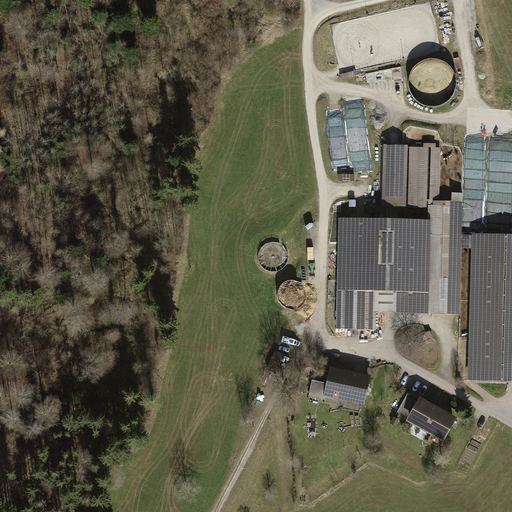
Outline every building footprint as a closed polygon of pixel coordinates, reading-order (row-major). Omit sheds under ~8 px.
[(440,89),(431,85),(424,102),(444,111),(458,80),(447,74),(440,89)] [(378,313),(460,315),(464,202),(441,202),(443,151),(386,149),(384,207),(429,209),(428,220),(341,217),(337,330),(378,331),(378,313)] [(511,235),(475,235),(472,382),(511,382),(511,235)] [(275,351),(268,370),(277,373),(284,354),(275,351)] [(374,376),(333,366),(326,396),(367,406),(374,376)] [(409,392),(397,415),(442,439),(454,416),(409,392)]
